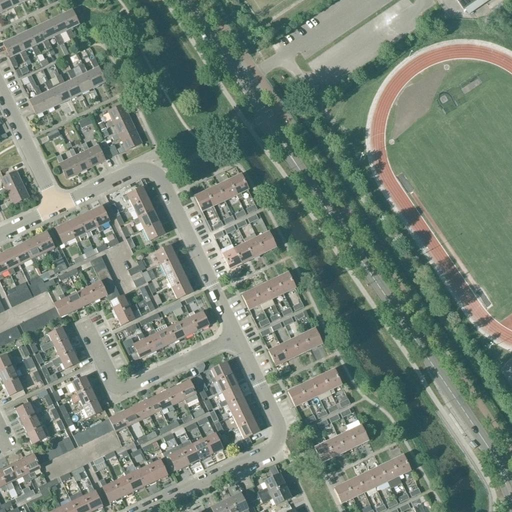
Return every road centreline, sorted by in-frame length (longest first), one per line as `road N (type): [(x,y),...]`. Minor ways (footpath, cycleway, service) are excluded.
road 1 (secondary): [(293,160),(491,453)]
road 2 (unclassified): [(235,338),(156,173),(133,171),(56,208)]
road 3 (unclassified): [(139,511),(268,450),(277,436),(235,338)]
road 4 (unclassified): [(235,338),(123,387),(110,378),(88,333)]
road 5 (secondary): [(202,27),(251,111),(293,160)]
road 6 (secondary): [(293,160),(202,27)]
road 7 (residential): [(0,89),(56,208)]
